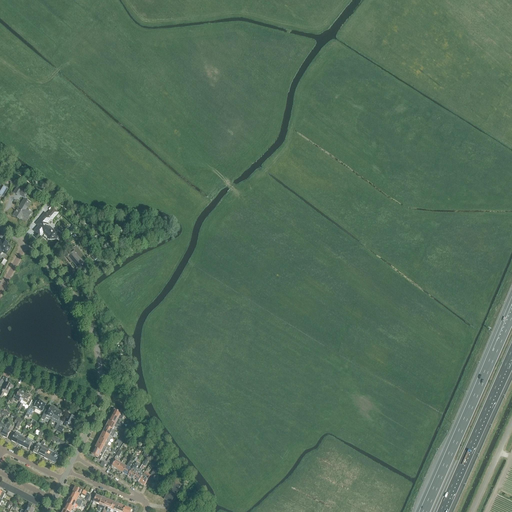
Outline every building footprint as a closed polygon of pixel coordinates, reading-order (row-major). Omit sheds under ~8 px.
[(0,196),(3,198),(8,189),(3,186),(3,187),(0,184),(0,196)] [(20,194),(25,197),(27,195),(16,189),(14,193),(19,196),(20,194)] [(16,212),(13,216),(20,220),(23,216),(29,219),(32,214),(26,211),(31,203),(24,199),(16,212)] [(52,207),(47,213),(45,212),(35,222),(36,223),(36,222),(39,225),(35,229),(40,234),(44,229),(46,231),(45,232),(49,235),(49,240),(57,239),(57,231),(54,231),(48,226),(49,226),(45,222),(50,216),(52,218),(57,211),(52,207)] [(77,228),(73,225),(67,232),(71,235),(77,228)] [(0,254),(2,252),(6,254),(10,247),(7,246),(8,244),(4,242),(3,243),(0,241),(0,254)] [(67,258),(70,262),(71,261),(77,268),(76,269),(78,272),(84,268),(81,265),(83,264),(74,252),(67,258)] [(12,386),(6,384),(3,390),(0,396),(0,397),(2,398),(4,394),(7,395),(9,393),(10,389),(12,390),(13,387),(12,386)] [(22,401),(25,394),(19,391),(17,397),(15,396),(13,399),(17,401),(18,399),(22,401)] [(31,397),(25,394),(22,401),(19,406),(20,407),(21,408),(23,405),(24,402),(24,403),(27,404),(28,407),(29,407),(32,401),(29,400),(31,397)] [(32,403),(25,417),(29,419),(30,416),(31,416),(33,412),(34,412),(36,409),(42,412),(46,405),(43,403),(43,402),(40,401),(37,400),(35,405),(32,403)] [(46,419),(51,422),(57,410),(51,407),(49,410),(47,409),(41,420),(44,422),(46,419)] [(128,413),(120,409),(119,412),(114,410),(112,416),(119,419),(121,421),(124,414),(127,415),(128,413)] [(63,413),(57,410),(51,422),(57,425),(57,426),(54,431),(57,432),(63,420),(60,418),(63,413)] [(66,426),(68,424),(71,426),(75,418),(69,415),(65,422),(64,425),(66,426)] [(112,416),(109,421),(121,427),(122,425),(119,424),(119,423),(117,422),(119,419),(112,416)] [(109,421),(106,427),(113,431),(115,428),(117,429),(117,428),(120,429),(121,427),(109,421)] [(1,436),(7,439),(10,432),(8,431),(11,425),(8,424),(5,429),(1,436)] [(116,432),(113,431),(106,427),(103,432),(110,436),(112,437),(113,438),(116,432)] [(100,438),(108,442),(109,443),(112,437),(110,436),(103,432),(100,438)] [(21,438),(22,436),(16,433),(11,442),(17,445),(21,438)] [(22,436),(21,438),(17,445),(23,448),(26,440),(23,439),(23,437),(22,436)] [(26,440),(23,448),(29,451),(30,447),(32,449),(35,443),(27,438),(26,440)] [(100,438),(97,444),(109,450),(111,447),(106,445),(108,442),(100,438)] [(42,442),(39,447),(37,446),(33,453),(39,456),(44,446),(45,444),(42,442)] [(97,444),(95,449),(102,453),(104,454),(106,450),(108,452),(109,450),(97,444)] [(44,459),(48,452),(49,449),(44,446),(39,456),(44,459)] [(44,459),(50,461),(53,454),(55,452),(49,449),(48,452),(44,459)] [(102,457),(100,456),(102,453),(95,449),(92,455),(98,458),(97,459),(100,461),(102,457)] [(59,457),(56,456),(58,453),(55,452),(53,454),(50,461),(56,464),(59,457)] [(112,467),(117,471),(121,464),(115,461),(112,467)] [(126,467),(122,474),(128,477),(132,471),(131,471),(129,469),(132,464),(130,462),(126,467)] [(121,464),(117,471),(122,474),(126,467),(121,464)] [(132,471),(128,477),(133,480),(137,474),(138,472),(136,470),(138,466),(137,466),(135,465),(131,471),(132,471)] [(137,474),(133,480),(138,484),(142,477),(139,475),(141,472),(139,471),(138,472),(137,474)] [(138,484),(144,487),(148,481),(151,476),(145,472),(142,477),(138,484)] [(164,499),(171,503),(181,486),(175,482),(164,499)] [(82,490),(82,491),(75,488),(72,493),(79,497),(79,496),(80,497),(82,494),(85,496),(87,492),(82,490)] [(80,497),(79,497),(72,493),(69,499),(76,502),(81,505),(83,506),(84,505),(83,504),(82,503),(83,502),(78,500),(80,497)] [(93,502),(92,505),(95,506),(96,503),(99,505),(102,498),(96,495),(93,502)] [(108,500),(102,498),(99,505),(105,507),(108,500)] [(69,499),(67,504),(73,508),(74,508),(76,505),(80,507),(81,505),(76,502),(69,499)] [(108,500),(105,507),(111,510),(114,502),(108,500)] [(114,502),(111,510),(117,511),(120,505),(114,502)]
